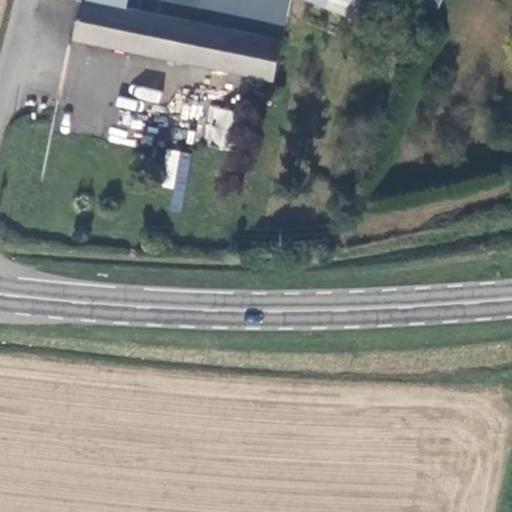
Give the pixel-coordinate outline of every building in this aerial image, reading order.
[(122,15),(75,5),(74,7),(78,8),(70,49),(269,87),(285,1),(281,0),(193,0),(189,29),(169,24),(168,26),(121,17),(122,15)] [(75,0),(75,5),(122,15),(124,0),(75,0)] [(124,0),(122,15),(121,17),(168,26),(169,24),(173,0),(124,0)] [(173,0),(169,24),(189,29),(193,0),(173,0)] [(363,6),(347,0),(294,0),(354,25),(363,6)] [(411,0),(432,9),(435,0),(411,0)] [(205,146),(232,148),(236,109),(209,106),(205,146)] [(167,150),(163,188),(172,189),(170,208),(183,209),(188,152),(167,150)]
